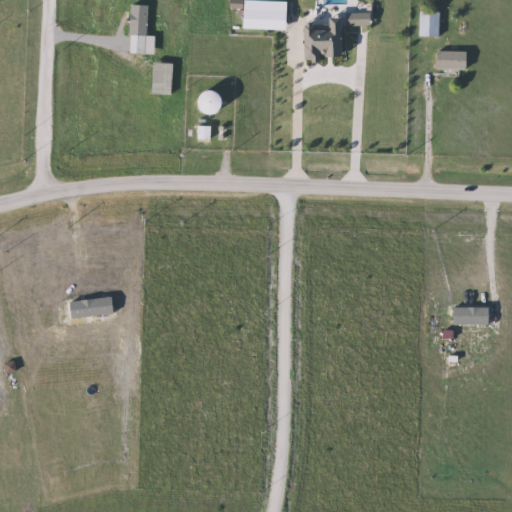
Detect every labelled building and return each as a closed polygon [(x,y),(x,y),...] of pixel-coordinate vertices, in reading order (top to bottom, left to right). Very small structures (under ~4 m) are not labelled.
[(158,55),(132,55),(132,6),(151,6),(151,36),(158,36),(158,55)] [(442,13),(442,39),(422,39),(422,13),(442,13)] [(471,70),(439,70),(439,52),(471,52),(471,70)] [(348,86),(307,86),(307,68),(348,68),(348,86)] [(226,93),(226,114),(207,114),(207,93),(226,93)] [(213,128),(213,140),(201,140),(201,128),(213,128)]
